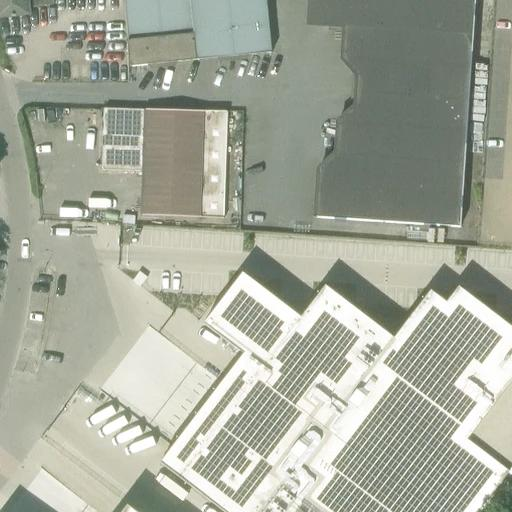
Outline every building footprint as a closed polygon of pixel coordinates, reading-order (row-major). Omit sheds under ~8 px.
[(53,6),(53,4),(52,0),(0,0),(0,18),(29,15),(28,8),(53,6)] [(123,0),(130,67),(271,54),(265,0),(123,0)] [(308,0),(307,26),(343,28),(473,37),(475,0),(308,0)] [(469,100),(473,37),(343,28),(341,60),(356,77),(355,92),(469,100)] [(464,163),(469,100),(355,92),(354,107),(337,122),(335,154),(464,163)] [(228,114),(124,111),(104,110),(102,171),(143,172),(141,216),(224,219),(228,114)] [(460,229),(464,163),(335,154),(318,169),(314,219),(315,220),(315,219),(460,229)] [(241,356),(159,464),(221,511),(478,511),(511,469),(511,327),(458,286),(446,302),(429,289),(392,338),(324,286),(300,317),(242,273),(202,325),(241,356)]
